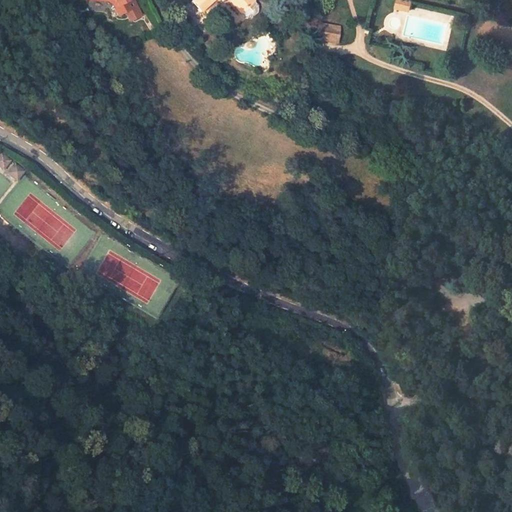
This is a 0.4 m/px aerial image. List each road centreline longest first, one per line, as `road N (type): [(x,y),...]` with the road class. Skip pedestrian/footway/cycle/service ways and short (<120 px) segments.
road 1 (residential): [(392,404),(367,344),(340,324),(183,261),(0,134)]
road 2 (residential): [(392,404),(511,403)]
